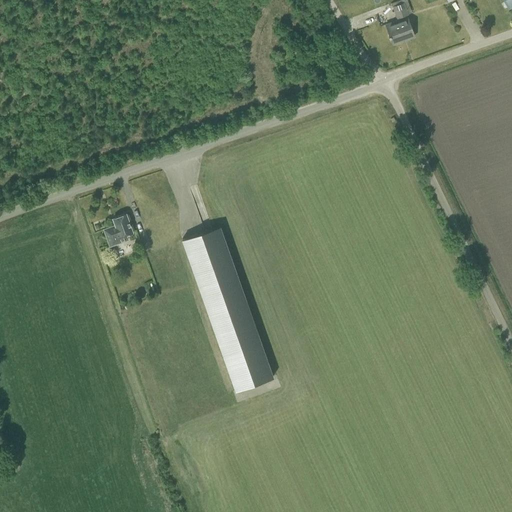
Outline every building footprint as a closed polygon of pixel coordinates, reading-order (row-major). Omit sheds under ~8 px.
[(511,0),(503,0),(508,9),(511,6),(511,0)] [(408,14),(404,2),(393,6),(397,17),(408,14)] [(414,36),(411,27),(407,16),(395,21),(385,24),(393,44),(414,36)] [(133,232),(126,213),(112,218),(115,225),(104,229),(110,246),(128,239),(126,234),(133,232)] [(274,377),(220,226),(183,240),(236,391),(274,377)]
